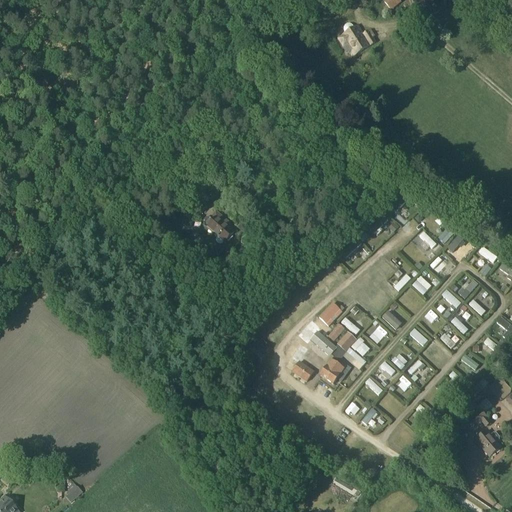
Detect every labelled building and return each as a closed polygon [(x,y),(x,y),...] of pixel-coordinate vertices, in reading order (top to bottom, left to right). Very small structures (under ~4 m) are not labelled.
[(397,0),(387,0),(383,4),(390,12),(401,4),(397,0)] [(493,18),(511,34),(511,20),(500,11),(493,18)] [(341,36),(342,38),(337,40),(343,49),(345,48),(348,54),(351,53),(353,57),(369,47),(375,44),(373,40),(375,38),(371,31),(362,36),(357,28),(356,26),(353,28),(351,26),(348,26),(346,26),(344,27),(343,29),(343,32),(344,34),(341,36)] [(244,201),(260,193),(254,180),(237,187),(244,201)] [(175,206),(181,200),(171,192),(166,199),(175,206)] [(405,194),(391,209),(397,214),(411,199),(405,194)] [(188,204),(195,210),(191,213),(198,219),(201,215),(209,206),(196,195),(188,204)] [(204,224),(203,225),(204,228),(213,236),(214,235),(218,238),(217,240),(216,240),(216,241),(216,242),(216,243),(217,244),(217,245),(218,245),(219,245),(220,246),(221,246),(224,243),(225,244),(227,242),(228,244),(233,238),(231,237),(234,234),(228,229),(231,226),(218,215),(213,221),(209,218),(208,220),(204,224)] [(383,217),(369,230),(371,232),(374,236),(375,235),(380,230),(388,223),(383,218),(383,217)] [(424,231),(419,235),(434,255),(440,251),(424,231)] [(462,232),(453,242),(458,246),(467,236),(462,232)] [(357,242),(340,257),(345,262),(361,248),(357,243),(357,242)] [(460,256),(466,260),(470,254),(464,250),(460,256)] [(484,251),(481,256),(494,265),(497,260),(484,251)] [(433,270),(438,263),(434,259),(428,267),(433,270)] [(334,262),(323,273),(324,274),(327,277),(330,274),(336,269),(338,267),(335,263),(334,262)] [(511,272),(503,266),(499,271),(509,277),(511,279),(511,272)] [(366,276),(355,288),(359,292),(370,280),(366,276)] [(318,279),(313,283),(313,284),(326,297),(331,293),(318,279)] [(385,286),(393,295),(401,288),(393,279),(385,286)] [(416,283),(412,288),(423,298),(427,294),(416,283)] [(464,293),(460,298),(465,302),(478,287),(473,283),(469,288),(464,293)] [(500,292),(506,296),(510,290),(505,286),(500,292)] [(302,292),(290,302),(292,304),(294,306),(301,300),(303,298),(306,296),(303,293),(302,292)] [(380,293),(369,304),(373,308),(384,297),(380,293)] [(447,293),(442,298),(452,307),(455,310),(456,311),(461,306),(447,293)] [(410,315),(415,310),(401,297),(396,301),(410,315)] [(473,302),(469,306),(481,318),(486,314),(473,302)] [(333,306),(320,320),(329,328),(334,323),(332,322),(335,318),(337,320),(342,314),(333,306)] [(448,322),(452,316),(446,312),(442,318),(448,322)] [(464,313),(461,318),(466,322),(470,316),(464,313)] [(388,314),(382,320),(396,333),(401,327),(388,314)] [(269,332),(281,322),(276,316),(264,326),(269,332)] [(325,364),(337,350),(318,334),(324,327),(313,318),(297,337),(307,345),(305,347),(325,364)] [(345,320),(341,325),(356,337),(360,333),(345,320)] [(455,320),(451,324),(463,337),(467,332),(460,325),(455,320)] [(511,338),(511,329),(501,320),(496,325),(507,334),(503,339),(508,343),(511,338)] [(371,326),(364,334),(372,341),(379,333),(371,326)] [(339,327),(328,339),(334,344),(345,332),(339,327)] [(414,332),(410,337),(423,349),(428,344),(427,343),(419,336),(414,332)] [(346,354),(357,342),(348,334),(337,346),(346,354)] [(445,336),(440,340),(451,351),(456,347),(449,341),(446,338),(445,336)] [(488,341),(484,346),(495,355),(499,350),(488,341)] [(247,345),(241,351),(258,366),(263,359),(247,345)] [(291,359),(291,360),(298,365),(299,363),(304,357),(308,351),(301,346),(291,359)] [(304,360),(316,369),(322,362),(309,353),(304,360)] [(465,356),(461,361),(475,372),(479,367),(465,356)] [(331,362),(321,377),(333,386),(343,371),(331,362)] [(395,380),(404,393),(423,379),(418,372),(424,368),(420,363),(395,380)] [(300,364),(293,374),(307,384),(314,374),(308,370),(300,364)] [(384,364),(380,369),(385,373),(390,378),(391,379),(395,374),(384,364)] [(453,373),(449,378),(456,384),(459,388),(462,390),(466,386),(453,373)] [(483,380),(474,390),(480,395),(489,386),(483,380)] [(369,381),(365,386),(378,398),(382,394),(369,381)] [(436,391),(432,395),(445,408),(449,404),(436,391)] [(389,416),(400,406),(390,396),(379,406),(389,416)] [(420,407),(416,412),(431,424),(435,419),(420,407)] [(470,420),(463,425),(470,433),(476,427),(477,428),(482,424),(486,429),(491,424),(483,415),(477,408),(476,407),(467,415),(470,420)] [(372,411),(361,423),(366,427),(376,414),(372,411)] [(403,429),(399,434),(412,445),(416,440),(403,429)] [(479,439),(474,443),(480,450),(481,449),(489,459),(501,450),(496,444),(499,441),(500,439),(496,435),(494,435),(490,437),(487,433),(483,436),(481,434),(477,437),(479,439)] [(74,486),(70,490),(72,493),(66,499),(72,505),(82,495),(74,486)] [(0,504),(0,510),(1,511),(16,511),(12,507),(5,500),(0,504)]
